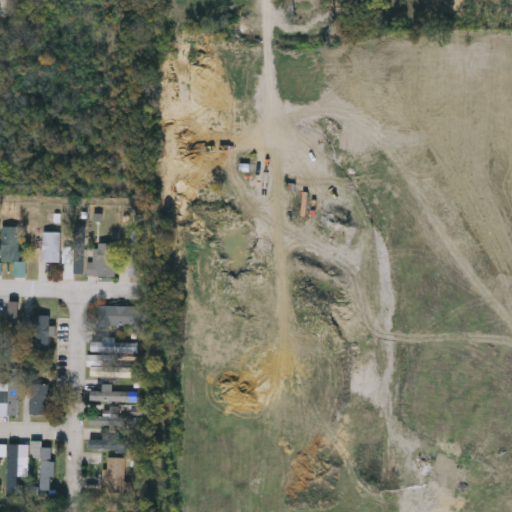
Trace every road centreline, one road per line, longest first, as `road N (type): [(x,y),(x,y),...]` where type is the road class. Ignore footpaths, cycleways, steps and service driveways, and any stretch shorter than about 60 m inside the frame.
road 1 (residential): [(78,293),(73,511)]
road 2 (residential): [(0,291),(138,294)]
